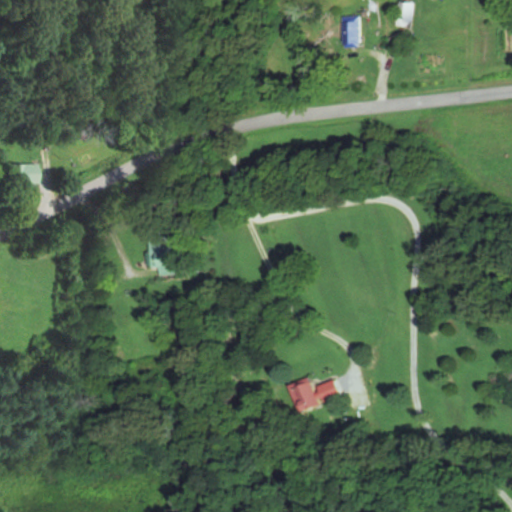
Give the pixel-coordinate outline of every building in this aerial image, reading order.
[(397,0),(394,26),(408,28),(412,2),(400,0),(397,0)] [(339,16),(339,45),(357,45),(357,16),(339,16)] [(41,183),(41,163),(11,163),(11,183),(41,183)] [(151,266),(161,266),(161,275),(186,274),(185,246),(179,247),(178,232),(150,233),(151,266)] [(290,386),(299,412),(321,404),(312,378),(290,386)]
